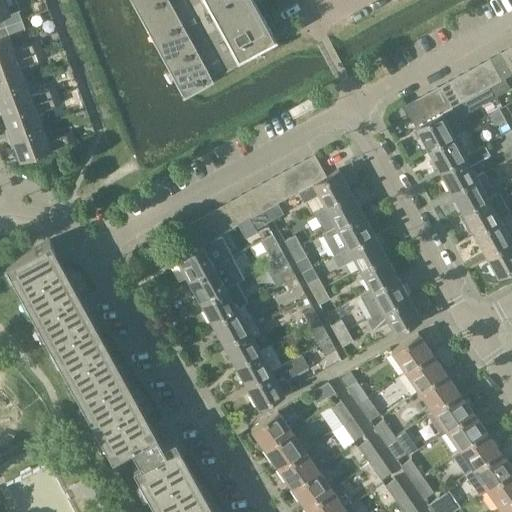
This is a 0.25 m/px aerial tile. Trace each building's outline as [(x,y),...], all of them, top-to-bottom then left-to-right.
[(0,0),(0,17),(12,13),(7,0),(0,0)] [(129,0),(139,17),(168,1),(167,0),(129,0)] [(207,0),(238,55),(278,33),(260,0),(207,0)] [(182,28),(168,1),(139,17),(154,43),(182,28)] [(0,64),(43,48),(40,39),(15,49),(10,34),(8,35),(5,25),(0,26),(0,64)] [(154,43),(168,70),(197,54),(182,28),(154,43)] [(499,53),(511,74),(511,72),(511,50),(510,47),(499,53)] [(0,90),(27,80),(22,66),(46,56),(43,48),(0,64),(0,90)] [(499,53),(489,59),(500,79),(504,77),(511,74),(499,53)] [(213,80),(213,79),(212,78),(211,79),(197,54),(168,70),(183,97),(213,80)] [(489,86),(500,79),(489,59),(477,65),(489,86)] [(477,65),(467,71),(479,91),(489,86),(477,65)] [(457,76),(468,97),(477,93),(479,91),(467,71),(457,76)] [(457,76),(447,82),(458,102),(462,100),(468,97),(457,76)] [(489,86),(495,96),(510,87),(504,77),(500,79),(489,86)] [(0,90),(0,102),(5,115),(60,93),(57,85),(33,94),(27,80),(0,90)] [(436,88),(447,108),(458,102),(447,82),(436,88)] [(489,86),(479,91),(477,93),(482,103),(495,96),(489,86)] [(436,88),(426,94),(437,114),(441,112),(447,108),(436,88)] [(5,115),(13,137),(44,125),(39,111),(63,102),(60,93),(5,115)] [(482,103),(477,93),(468,97),(462,100),(468,110),(482,103)] [(415,100),(426,120),(437,114),(426,94),(415,100)] [(309,97),(288,108),(293,117),(309,108),(314,106),(309,97)] [(494,124),(505,118),(499,108),(489,114),(494,124)] [(453,134),(441,112),(414,126),(426,148),(453,134)] [(50,139),(44,125),(13,137),(22,160),(77,138),(74,130),(50,139)] [(426,148),(438,169),(464,154),(453,134),(426,148)] [(438,169),(449,190),(476,175),(470,164),(488,154),(482,144),(464,154),(438,169)] [(314,153),(303,159),(315,181),(326,175),(314,153)] [(304,187),(315,181),(303,159),(292,165),(304,187)] [(292,165),(283,171),(295,193),(304,187),(292,165)] [(319,193),(325,203),(351,189),(339,168),(298,191),(303,201),(319,193)] [(283,171),(272,177),(284,198),(295,193),(283,171)] [(449,190),(461,211),(487,196),(483,189),(490,185),(483,171),(476,175),(449,190)] [(278,202),(284,198),(272,177),(262,182),(274,204),(278,202)] [(262,182),(250,189),(262,210),(264,210),(274,204),(262,182)] [(252,216),(262,210),(250,189),(240,194),(252,216)] [(362,209),(351,189),(325,203),(336,224),(362,209)] [(240,194),(230,200),(242,222),(250,217),(252,216),(240,194)] [(472,230),(473,231),(499,217),(487,196),(461,211),(466,221),(464,222),(470,232),(472,230)] [(232,227),(242,222),(230,200),(220,206),(232,227)] [(264,210),(269,220),(283,212),(278,202),(274,204),(264,210)] [(220,206),(208,212),(221,234),(232,227),(220,206)] [(336,224),(348,245),(374,231),(362,209),(336,224)] [(252,216),(250,217),(256,227),(266,221),(269,220),(264,210),(262,210),(252,216)] [(209,240),(221,234),(208,212),(197,218),(209,240)] [(473,231),(485,253),(511,239),(499,217),(473,231)] [(199,245),(209,240),(197,218),(187,224),(199,245)] [(189,251),(199,245),(187,224),(177,229),(189,251)] [(354,257),(360,267),(386,252),(374,231),(348,245),(331,254),(338,266),(354,257)] [(273,259),(283,254),(284,254),(272,232),(262,239),(273,259)] [(284,239),(289,250),(300,244),(294,233),(284,239)] [(188,278),(214,264),(208,253),(226,243),(221,234),(199,245),(189,251),(183,240),(174,245),(180,256),(177,258),(188,278)] [(511,238),(511,239),(485,253),(496,274),(511,265),(511,238)] [(150,434),(63,274),(50,251),(54,248),(50,239),(6,263),(112,457),(125,450),(133,466),(157,511),(208,511),(172,446),(177,443),(170,431),(162,429),(156,432),(156,431),(150,434)] [(300,244),(289,250),(301,271),(311,265),(300,244)] [(371,287),(397,273),(386,252),(360,267),(371,287)] [(188,278),(199,299),(225,285),(220,275),(233,268),(227,257),(214,264),(188,278)] [(279,270),(284,280),(295,274),(289,265),(279,270)] [(371,287),(382,308),(409,293),(397,273),(371,287)] [(295,274),(284,280),(290,291),(301,285),(295,274)] [(308,282),(313,292),(324,286),(318,276),(308,282)] [(211,320),(237,306),(225,285),(199,299),(211,320)] [(324,286),(313,292),(319,303),(329,297),(324,286)] [(395,330),(421,316),(409,293),(382,308),(365,317),(372,330),(390,321),(395,330)] [(211,320),(223,342),(255,324),(243,303),(237,306),(211,320)] [(307,322),(318,316),(312,306),(302,312),(307,322)] [(307,322),(319,344),(330,337),(318,316),(307,322)] [(330,324),(336,335),(347,328),(341,318),(330,324)] [(223,342),(234,362),(271,342),(260,348),(254,336),(259,333),(255,324),(223,342)] [(347,328),(336,335),(342,345),(353,339),(347,328)] [(391,349),(405,369),(432,351),(418,330),(391,349)] [(336,348),(330,337),(319,344),(325,354),(336,348)] [(234,362),(246,382),(282,363),(271,342),(234,362)] [(405,369),(419,388),(445,370),(432,351),(405,369)] [(282,363),(246,382),(258,405),(291,386),(286,377),(308,365),(301,353),(282,363)] [(419,388),(433,408),(459,390),(445,370),(419,388)] [(359,402),(369,395),(357,379),(347,385),(359,402)] [(329,382),(311,391),(317,401),(334,391),(329,382)] [(433,408),(446,428),(472,410),(459,390),(433,408)] [(380,411),(369,395),(359,402),(370,418),(380,411)] [(343,422),(352,416),(341,400),(332,406),(343,422)] [(252,428),(266,448),(293,429),(279,409),(252,428)] [(446,428),(460,447),(486,429),(472,410),(446,428)] [(363,432),(352,416),(343,422),(354,438),(363,432)] [(386,441),(395,434),(384,418),(375,424),(386,441)] [(266,448),(279,468),(307,449),(311,446),(303,435),(299,438),(293,429),(266,448)] [(460,447),(473,467),(500,449),(486,429),(460,447)] [(407,451),(395,434),(386,441),(397,457),(407,451)] [(370,461),(379,455),(368,439),(359,445),(362,450),(352,457),(360,468),(370,461)] [(279,468),(293,487),(320,468),(324,465),(317,454),(312,457),(307,449),(279,468)] [(511,466),(500,449),(473,467),(466,472),(473,482),(480,477),(487,487),(511,469),(511,466)] [(390,471),(379,455),(370,461),(381,478),(390,471)] [(413,480),(423,473),(411,457),(402,463),(413,480)] [(293,487),(306,507),(334,488),(320,468),(293,487)] [(511,469),(487,487),(501,506),(511,498),(511,469)] [(434,489),(423,473),(413,480),(424,496),(434,489)] [(386,483),(397,500),(406,494),(394,477),(386,483)] [(306,507),(309,511),(340,511),(347,507),(352,504),(345,493),(340,496),(334,488),(306,507)] [(415,511),(418,511),(406,494),(397,500),(405,511),(415,511)] [(434,511),(449,511),(439,496),(429,503),(434,511)] [(504,511),(511,511),(511,498),(501,506),(504,511)]
